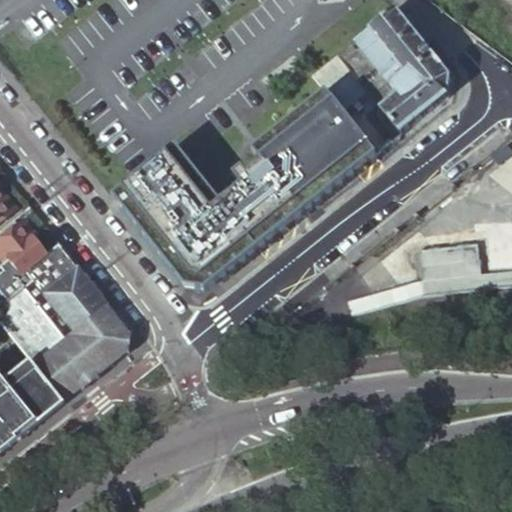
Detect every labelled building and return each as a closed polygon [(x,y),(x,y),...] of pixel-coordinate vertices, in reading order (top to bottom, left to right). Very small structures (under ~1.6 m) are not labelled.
[(450,80),(395,12),(337,58),(367,96),(400,138),(447,99),(450,80)] [(367,96),(337,58),(313,78),(326,93),(343,115),(367,96)] [(241,191),(221,207),(175,151),(112,201),(185,293),(206,295),(376,155),(343,115),(326,93),(261,147),(256,140),(246,148),(263,168),(238,187),(241,191)] [(6,198),(1,202),(0,202),(0,204),(10,216),(16,211),(6,198)] [(0,200),(0,223),(10,216),(0,204),(0,202),(1,202),(0,200)] [(29,241),(31,239),(35,236),(24,222),(19,227),(29,241)] [(0,275),(5,272),(3,269),(10,262),(21,276),(45,256),(31,239),(29,241),(19,227),(0,241),(0,275)] [(0,275),(0,296),(6,305),(24,291),(65,342),(108,307),(58,245),(45,256),(21,276),(10,262),(3,269),(5,272),(0,275)] [(0,327),(29,364),(63,407),(126,356),(130,334),(108,307),(65,342),(24,291),(6,305),(0,309),(0,327)] [(0,455),(1,455),(63,407),(29,364),(3,385),(0,381),(0,455)]
